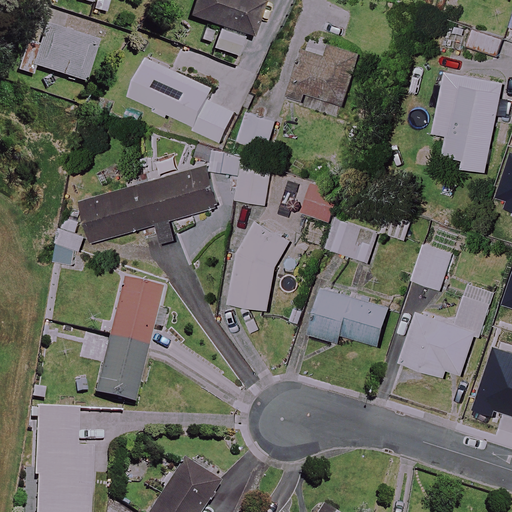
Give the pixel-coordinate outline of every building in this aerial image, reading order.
[(195,0),(190,16),(220,27),(212,48),(236,57),(244,36),(251,39),(263,3),(253,0),(195,0)] [(440,0),(425,0),(422,9),(436,13),(440,0)] [(97,40),(43,24),(31,66),(85,82),(97,40)] [(503,40),(474,30),(469,46),(498,56),(503,40)] [(345,105),(362,51),(311,34),(291,96),(306,100),(308,93),(345,105)] [(131,95),(158,107),(156,111),(168,116),(170,113),(198,126),(196,129),(222,142),(236,112),(209,100),(215,88),(149,57),(131,95)] [(505,83),(447,71),(435,133),(450,136),(446,155),(467,159),(465,168),(488,172),(505,83)] [(278,120),(248,111),(239,142),(268,151),(278,120)] [(243,157),(227,154),(224,172),(242,176),(237,199),(266,205),(274,168),(242,162),(243,157)] [(221,208),(208,166),(80,204),(92,244),(142,229),(145,241),(160,237),(162,244),(179,239),(174,222),(221,208)] [(341,191),(309,181),(300,211),(332,221),(341,191)] [(511,245),(511,204),(502,202),(490,239),(511,245)] [(77,234),(81,221),(65,217),(54,262),(74,267),(77,252),(81,253),(85,237),(77,234)] [(380,231),(337,218),(328,249),(370,262),(380,231)] [(293,240),(260,222),(241,251),(231,302),(270,309),(277,267),(293,240)] [(453,254),(424,244),(412,280),(442,290),(453,254)] [(110,340),(148,349),(162,290),(124,281),(110,340)] [(392,307),(324,288),(311,334),(340,342),(343,334),(382,344),(392,307)] [(492,303),(466,295),(456,324),(418,311),(402,362),(447,377),(449,369),(464,374),(477,334),(481,335),(492,303)] [(478,366),(470,392),(489,399),(493,387),(511,393),(511,327),(497,373),(478,366)] [(148,349),(110,340),(97,394),(134,403),(148,349)] [(78,410),(37,408),(34,477),(37,478),(35,511),(90,511),(93,450),(77,449),(78,410)] [(202,511),(220,484),(184,462),(151,511),(202,511)]
